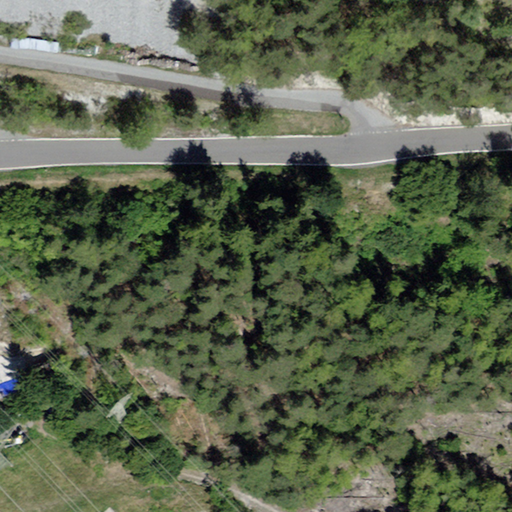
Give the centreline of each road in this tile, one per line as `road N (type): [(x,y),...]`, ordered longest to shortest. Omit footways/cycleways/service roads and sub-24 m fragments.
road 1 (residential): [(372,144),(369,123),(344,104),(0,55)]
road 2 (unclassified): [(372,144),(0,154)]
road 3 (unclassified): [(511,138),(372,144)]
